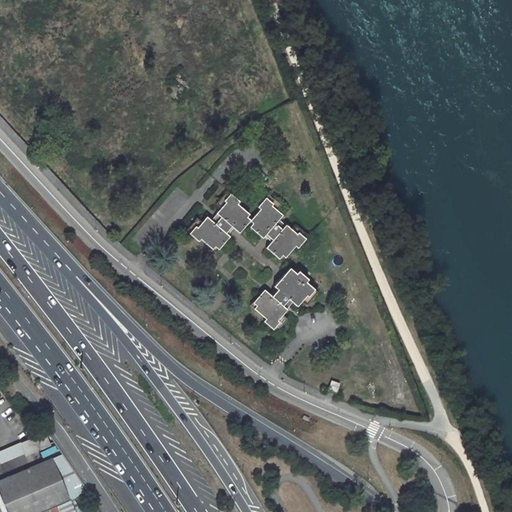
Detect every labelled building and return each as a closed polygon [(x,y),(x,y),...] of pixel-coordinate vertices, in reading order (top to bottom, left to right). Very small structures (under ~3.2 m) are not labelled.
[(225,202),(223,201),(230,194),(227,191),(215,204),(220,208),(225,202)] [(298,232),(296,234),(291,229),(285,225),(283,227),(277,221),(282,215),(277,211),(271,206),(273,204),(265,198),(257,207),(259,209),(250,220),(246,217),(249,215),(237,204),(239,202),(230,194),(223,201),(225,202),(220,208),(215,214),(218,215),(212,222),(206,217),(201,222),(197,228),(195,226),(188,234),(198,242),(200,239),(212,249),(214,247),(218,250),(229,237),(225,233),(231,227),(239,233),(246,225),(249,221),(252,224),(249,227),(262,238),(265,235),(272,240),(265,248),(279,259),(282,256),(284,258),(295,246),(297,248),(305,239),(298,232)] [(277,211),(281,206),(268,195),(265,198),(273,204),(271,206),(277,211)] [(197,228),(201,222),(196,218),(185,231),(188,234),(195,226),(197,228)] [(305,239),(308,236),(295,225),(291,229),(296,234),(298,232),(305,239)] [(314,290),(305,282),(307,280),(298,271),(295,274),(289,268),(273,286),(277,290),(271,296),(264,290),(252,303),(256,306),(253,309),(265,319),(263,321),(272,330),(279,322),(277,321),(282,315),(287,310),(285,308),(290,302),(296,306),(301,301),(306,295),(307,297),(314,290)] [(306,305),(317,292),(314,290),(307,297),(306,295),(301,301),(306,305)] [(287,319),(282,315),(277,321),(279,322),(272,330),(275,332),(287,319)] [(331,381),(328,391),(336,393),(339,383),(331,381)] [(26,454),(50,444),(43,428),(35,435),(36,436),(21,443),(26,454)] [(0,463),(24,453),(20,443),(0,451),(0,463)] [(89,493),(77,476),(62,454),(0,480),(0,497),(6,511),(44,511),(53,508),(58,506),(71,501),(73,500),(89,493)] [(80,511),(73,500),(71,501),(75,511),(80,511)] [(60,511),(75,511),(71,501),(58,506),(60,511)]
